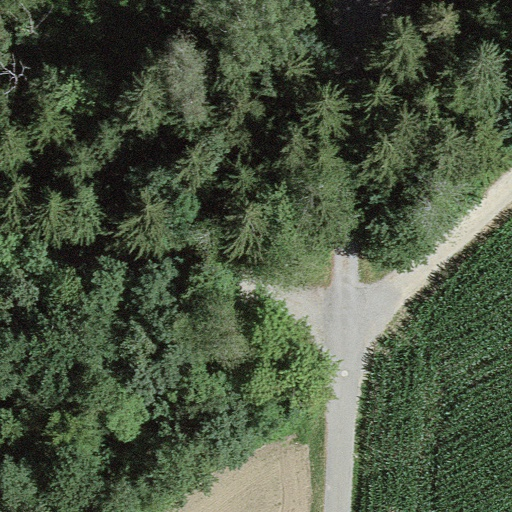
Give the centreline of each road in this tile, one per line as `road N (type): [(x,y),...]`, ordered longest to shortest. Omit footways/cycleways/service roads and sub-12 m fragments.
road 1 (track): [(343,370),(184,275),(0,242)]
road 2 (track): [(340,0),(343,370)]
road 3 (track): [(511,226),(343,370)]
road 4 (track): [(343,370),(337,511)]
